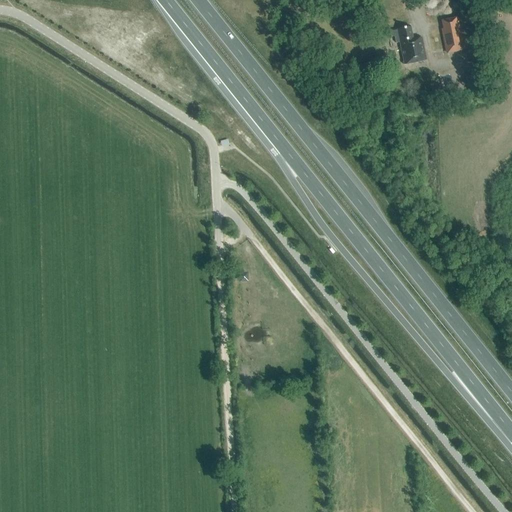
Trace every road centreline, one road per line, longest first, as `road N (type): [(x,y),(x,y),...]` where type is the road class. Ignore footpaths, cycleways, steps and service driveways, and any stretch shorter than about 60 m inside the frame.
road 1 (unclassified): [(233,511),(210,142),(0,9)]
road 2 (trunk): [(163,0),(511,434)]
road 3 (trunk): [(511,393),(197,0)]
road 4 (track): [(246,232),(473,511)]
